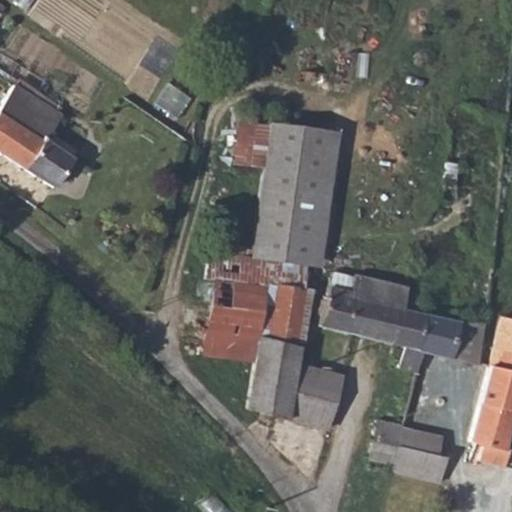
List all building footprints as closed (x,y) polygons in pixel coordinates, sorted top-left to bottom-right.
[(154,102),(177,116),(190,95),(167,81),(154,102)] [(0,102),(0,122),(43,146),(45,143),(57,121),(5,94),(0,102)] [(242,242),(269,245),(287,108),(256,104),(244,217),(242,242)] [(269,245),(298,249),(315,112),(287,108),(269,245)] [(0,122),(0,159),(76,205),(90,159),(81,154),(73,161),(45,143),(43,146),(0,122)] [(231,240),(242,242),(244,217),(233,216),(231,240)] [(315,274),(332,278),(335,267),(318,262),(315,274)] [(201,349),(251,359),(257,330),(265,272),(233,268),(216,263),(201,349)] [(304,315),(368,334),(376,301),(380,302),(383,280),(336,265),(335,267),(332,278),(315,274),(304,315)] [(257,330),(284,336),(294,281),(265,272),(257,330)] [(368,334),(378,337),(372,357),(388,363),(396,341),(404,307),(384,303),(380,302),(376,301),(368,334)] [(396,341),(421,348),(432,314),(404,307),(396,341)] [(421,348),(479,364),(491,326),(432,314),(421,348)] [(480,409),(511,417),(511,414),(511,318),(493,368),(480,409)] [(244,404),(252,408),(270,413),(276,380),(280,359),(284,336),(257,330),(251,359),(244,404)] [(276,380),(335,397),(339,376),(280,359),(276,380)] [(270,413),(328,430),(335,397),(276,380),(270,413)] [(464,474),(499,484),(507,458),(499,454),(511,417),(480,409),(468,444),(473,446),(464,474)] [(357,456),(381,463),(388,447),(395,426),(368,418),(361,440),(357,456)] [(388,447),(431,459),(436,439),(395,426),(388,447)] [(380,470),(430,483),(437,462),(431,459),(388,447),(381,463),(380,470)] [(197,501),(206,511),(232,511),(210,489),(197,501)]
